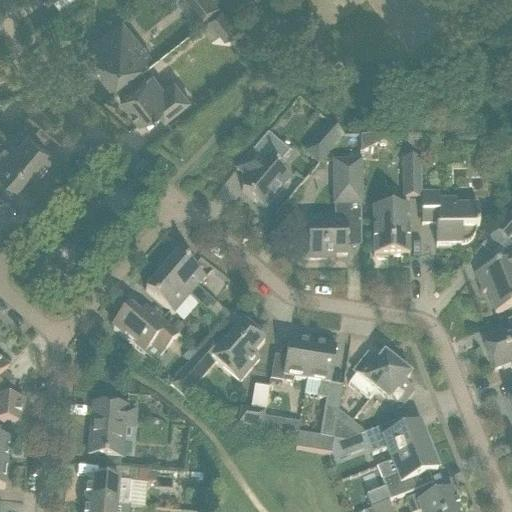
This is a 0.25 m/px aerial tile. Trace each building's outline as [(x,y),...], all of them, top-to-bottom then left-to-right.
[(217,6),(212,0),(184,0),(200,19),(217,6)] [(241,36),(220,8),(198,25),(209,40),(217,33),(223,40),(226,37),(231,44),(241,36)] [(120,21),(75,57),(91,77),(97,72),(109,86),(148,56),(120,21)] [(118,98),(138,123),(154,109),(163,120),(187,101),(171,81),(156,93),(144,78),(118,98)] [(25,114),(38,126),(47,116),(33,104),(25,114)] [(332,150),(342,138),(329,126),(303,156),(317,168),(332,150)] [(26,130),(15,143),(14,143),(18,147),(12,154),(29,168),(28,169),(35,175),(54,153),(46,146),(50,141),(34,127),(29,132),(26,130)] [(14,143),(15,143),(6,135),(0,141),(0,172),(14,185),(28,169),(29,168),(12,154),(18,147),(14,143)] [(275,170),(288,155),(267,136),(235,173),(249,184),(241,193),(263,212),(289,182),(275,170)] [(403,202),(421,201),(421,196),(420,161),(402,162),(403,202)] [(321,224),(304,224),(304,232),(304,242),(304,262),(326,262),(326,258),(346,258),(346,252),(346,238),(346,226),(346,223),(346,209),(360,209),(359,177),(332,177),(332,210),(334,209),(334,223),(321,224)] [(421,201),(421,207),(421,227),(435,227),(435,248),(461,248),(461,246),(463,246),(464,245),(466,245),(469,243),(470,242),(471,241),(473,239),(474,237),(474,236),(475,234),(475,233),(475,232),(478,232),(478,209),(455,209),(455,203),(438,203),(438,196),(421,196),(421,201)] [(372,211),(372,259),(409,259),(408,211),(372,211)] [(511,214),(495,233),(507,244),(511,238),(511,214)] [(477,276),(475,277),(477,282),(482,295),(486,294),(494,316),(511,309),(511,255),(510,256),(491,263),(494,269),(477,276)] [(196,290),(204,280),(176,257),(161,275),(189,299),(208,316),(216,307),(196,290)] [(189,299),(161,275),(145,294),(173,318),(189,299)] [(160,357),(177,337),(146,310),(138,319),(129,312),(126,315),(124,314),(122,315),(119,317),(117,321),(117,323),(118,324),(112,331),(143,358),(151,348),(160,357)] [(214,321),(216,323),(221,327),(229,318),(221,311),(214,321)] [(221,327),(216,323),(214,321),(205,331),(213,337),(221,327)] [(198,355),(195,357),(191,362),(169,388),(184,401),(214,366),(238,386),(259,362),(253,357),(264,345),(241,325),(219,351),(208,342),(198,355)] [(511,334),(482,346),(493,374),(509,367),(510,371),(511,370),(511,334)] [(293,381),(306,383),(312,347),(288,343),(281,385),(292,387),(293,381)] [(312,347),(306,383),(319,386),(317,401),(327,403),(336,351),(312,347)] [(192,350),(186,358),(191,362),(195,357),(198,355),(192,350)] [(368,404),(375,394),(396,369),(383,358),(378,365),(368,357),(353,376),(355,377),(347,387),(368,404)] [(0,379),(3,376),(8,370),(0,362),(0,379)] [(396,369),(375,394),(388,405),(388,404),(398,412),(413,394),(404,386),(409,379),(396,369)] [(3,376),(0,379),(0,425),(21,427),(24,402),(12,401),(13,385),(3,376)] [(105,460),(104,469),(120,471),(120,470),(124,425),(134,426),(135,413),(127,412),(128,410),(92,407),(91,423),(93,423),(92,433),(90,433),(88,458),(105,460)] [(324,409),(319,440),(333,443),(336,443),(344,444),(354,439),(345,431),(351,424),(337,414),(338,411),(324,409)] [(236,427),(261,431),(264,414),(239,410),(236,427)] [(261,431),(297,437),(299,427),(288,425),(263,421),(261,431)] [(330,457),(330,458),(332,462),(332,464),(369,450),(372,457),(384,452),(389,465),(428,450),(424,441),(426,439),(423,431),(420,431),(419,428),(410,431),(396,437),(392,427),(391,426),(378,431),(363,437),(363,436),(354,439),(344,444),(336,443),(333,443),(332,443),(330,457)] [(385,490),(365,498),(370,511),(387,504),(390,503),(390,504),(405,498),(417,493),(423,491),(423,490),(417,492),(413,482),(428,476),(437,473),(435,469),(437,467),(434,460),(432,459),(428,450),(389,465),(395,479),(382,483),(385,490)] [(84,505),(128,510),(130,485),(137,485),(138,471),(120,470),(120,471),(104,469),(103,483),(86,481),(84,505)] [(458,511),(451,493),(421,504),(419,497),(405,503),(408,511),(458,511)]
